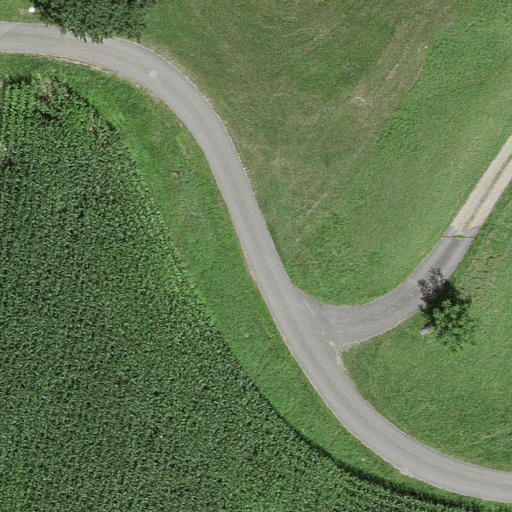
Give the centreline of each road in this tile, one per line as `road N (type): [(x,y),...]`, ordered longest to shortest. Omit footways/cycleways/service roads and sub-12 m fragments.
road 1 (residential): [(511,487),(421,463),(355,413),(284,303),(211,135),(171,85),(104,51),(0,37)]
road 2 (track): [(304,339),(414,294),(511,160)]
